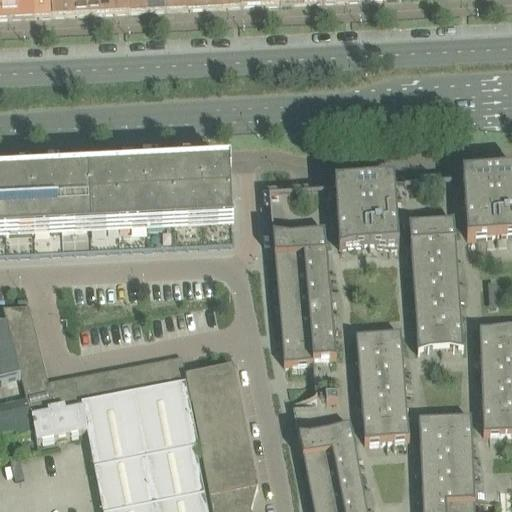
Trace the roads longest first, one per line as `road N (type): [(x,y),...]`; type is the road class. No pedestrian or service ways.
road 1 (tertiary): [(0,131),(511,107)]
road 2 (tertiary): [(511,50),(0,73)]
road 3 (residential): [(34,279),(58,373),(250,335)]
road 4 (residential): [(0,168),(246,157)]
road 5 (residential): [(34,279),(237,269)]
road 6 (residential): [(285,511),(250,335)]
